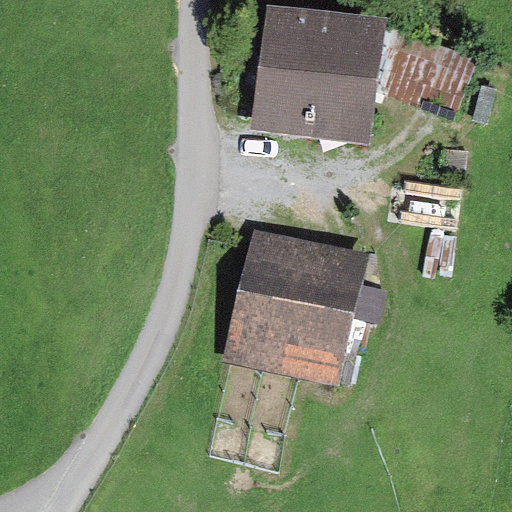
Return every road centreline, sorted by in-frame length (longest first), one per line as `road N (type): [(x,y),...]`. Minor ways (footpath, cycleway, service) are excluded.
road 1 (track): [(197,0),(200,144),(163,333),(105,443),(45,511)]
road 2 (track): [(424,137),(412,163),(376,186),(194,200)]
